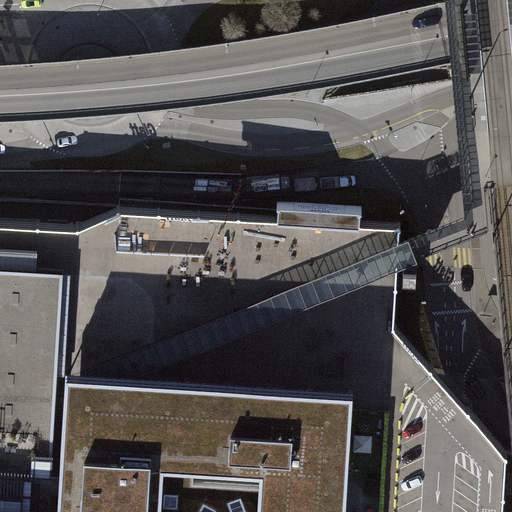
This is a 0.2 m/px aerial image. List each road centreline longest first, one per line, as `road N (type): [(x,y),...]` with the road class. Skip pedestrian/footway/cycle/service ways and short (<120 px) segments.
road 1 (primary): [(0,98),(190,83),(511,21)]
road 2 (secondary): [(149,124),(242,142),(300,143),(511,83)]
road 3 (residential): [(511,313),(496,259),(511,161)]
road 4 (secondary): [(31,13),(10,66),(13,90),(40,131)]
